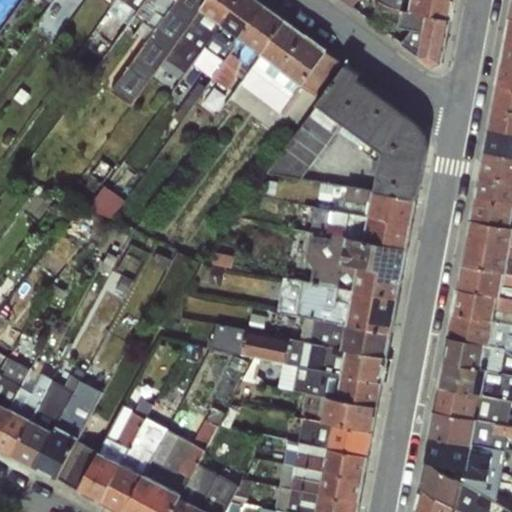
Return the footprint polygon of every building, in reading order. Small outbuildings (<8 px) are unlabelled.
[(191,0),(177,0),(118,90),(139,105),(171,57),(190,70),(222,21),(191,0)] [(148,0),(139,13),(157,26),(176,0),(148,0)] [(315,81),(337,45),(265,0),(211,0),(204,12),(315,81)] [(451,18),(379,0),(371,0),(371,4),(376,7),(375,18),(393,23),(388,34),(434,66),(443,62),(451,18)] [(379,0),(451,18),(454,0),(379,0)] [(215,33),(198,65),(236,85),(253,52),(233,42),(215,33)] [(511,40),(505,40),(501,62),(511,63),(511,40)] [(511,63),(501,62),(497,85),(511,87),(511,63)] [(511,87),(497,85),(492,109),(511,111),(511,87)] [(511,111),(492,109),(488,129),(511,133),(511,111)] [(511,133),(488,129),(484,153),(511,157),(511,133)] [(381,152),(373,191),(417,200),(425,160),(381,152)] [(511,157),(484,153),(480,175),(511,181),(511,157)] [(511,181),(480,175),(476,197),(511,203),(511,181)] [(338,197),(338,210),(410,223),(417,200),(373,191),(333,183),(330,198),(338,197)] [(511,203),(476,197),(471,221),(511,228),(511,203)] [(306,229),(314,233),(406,250),(410,223),(338,210),(309,206),(306,229)] [(511,228),(471,221),(466,246),(511,252),(511,228)] [(332,253),(331,259),(401,273),(406,250),(314,233),(311,247),(332,253)] [(511,252),(466,246),(463,264),(511,273),(511,252)] [(304,268),(302,279),(397,297),(401,273),(331,259),(282,250),(279,261),(304,268)] [(511,273),(463,264),(458,289),(511,297),(511,273)] [(276,311),(303,319),(390,333),(397,297),(302,279),(284,276),(276,311)] [(511,297),(458,289),(454,313),(511,325),(511,297)] [(253,363),(277,368),(382,381),(386,357),(300,339),(288,337),(290,331),(271,326),(273,317),(248,313),(246,329),(216,323),(211,348),(234,354),(230,365),(243,372),(253,363)] [(511,325),(454,313),(449,336),(511,349),(511,325)] [(303,319),(300,339),(386,357),(390,333),(303,319)] [(0,372),(0,429),(28,373),(21,371),(23,364),(20,363),(39,326),(28,322),(0,372)] [(511,349),(449,336),(444,363),(511,375),(511,349)] [(511,375),(444,363),(439,387),(511,402),(511,375)] [(0,429),(0,449),(13,456),(46,394),(54,379),(31,368),(28,373),(0,429)] [(277,387),(305,394),(377,407),(382,381),(277,368),(277,387)] [(49,396),(46,394),(13,456),(37,468),(82,380),(62,370),(49,396)] [(37,468),(58,479),(77,441),(87,425),(105,391),(82,380),(37,468)] [(511,402),(439,387),(435,411),(511,425),(511,402)] [(300,415),(303,418),(373,431),(377,407),(305,394),(300,415)] [(123,405),(99,452),(81,490),(103,502),(149,416),(154,402),(141,397),(135,411),(123,405)] [(194,441),(169,428),(125,511),(174,511),(200,464),(227,414),(227,413),(212,406),(194,441)] [(511,425),(435,411),(430,436),(506,450),(511,451),(511,425)] [(125,511),(169,428),(149,416),(103,502),(122,511),(125,511)] [(303,418),(298,442),(368,454),(373,431),(303,418)] [(430,436),(425,461),(463,482),(493,500),(497,484),(501,484),(506,450),(430,436)] [(288,440),(283,465),(364,479),(368,454),(298,442),(288,440)] [(58,479),(81,490),(99,452),(77,441),(58,479)] [(425,461),(420,488),(457,509),(463,482),(425,461)] [(200,511),(219,474),(200,464),(174,511),(200,511)] [(283,465),(278,487),(360,501),(364,479),(283,465)] [(225,511),(239,483),(219,474),(200,511),(225,511)] [(274,508),(276,510),(288,511),(357,511),(360,501),(278,487),(274,508)] [(420,488),(415,511),(456,511),(457,509),(420,488)]
